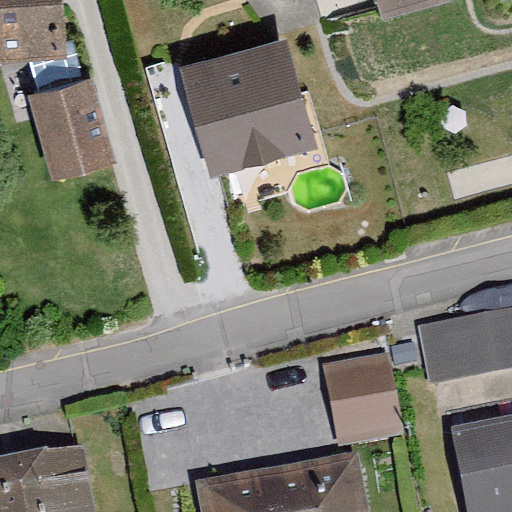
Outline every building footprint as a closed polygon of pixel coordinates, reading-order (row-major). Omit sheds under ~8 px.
[(0,0),(0,57),(57,57),(55,0),(0,0)] [(371,0),(375,12),(420,0),(371,0)] [(320,143),(289,32),(179,62),(210,173),(320,143)] [(86,81),(25,97),(46,176),(107,160),(86,81)] [(428,379),(511,369),(511,310),(422,320),(428,379)] [(383,369),(325,378),(337,448),(394,438),(383,369)] [(511,511),(511,431),(445,443),(458,511),(511,511)] [(84,511),(75,465),(0,480),(0,511),(84,511)] [(358,511),(349,468),(195,499),(197,511),(358,511)]
